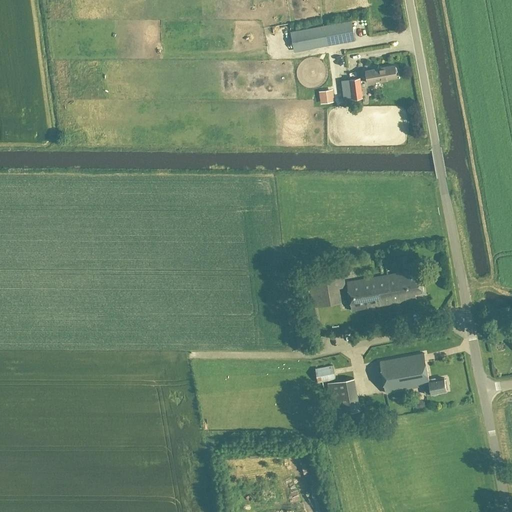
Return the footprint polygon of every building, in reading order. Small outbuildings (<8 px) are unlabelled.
[(291,33),(294,51),(354,40),(350,22),(291,33)] [(394,65),(365,71),(368,83),(397,78),(394,65)] [(352,99),(362,98),(359,78),(349,80),(352,99)] [(332,91),(319,93),(321,105),(334,103),(332,91)] [(399,258),(401,267),(407,266),(406,257),(399,258)] [(342,270),(307,276),(310,295),(311,305),(312,304),(312,308),(328,305),(325,289),(345,286),(342,270)] [(419,270),(383,276),(388,305),(416,300),(415,294),(423,292),(419,270)] [(352,311),(388,305),(383,276),(347,283),(352,311)] [(425,395),(432,394),(433,395),(436,395),(437,393),(446,391),(446,390),(448,390),(447,384),(445,384),(444,378),(435,380),(434,377),(428,378),(423,353),(379,361),(385,393),(423,386),(425,395)] [(333,366),(315,369),(318,383),(336,380),(333,366)] [(354,378),(328,383),(334,416),(360,411),(354,378)]
